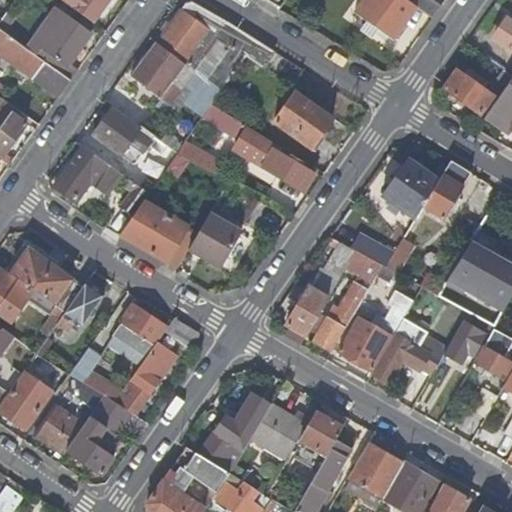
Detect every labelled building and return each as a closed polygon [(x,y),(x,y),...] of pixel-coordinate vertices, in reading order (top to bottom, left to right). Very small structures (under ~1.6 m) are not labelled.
[(62,0),(93,23),(108,0),(62,0)] [(396,39),(419,7),(409,0),(368,0),(359,13),(369,20),(381,29),(396,39)] [(409,0),(419,7),(435,18),(443,7),(433,0),(409,0)] [(184,4),(156,43),(195,71),(218,38),(231,47),(207,80),(223,91),(247,57),(258,41),(230,24),(192,2),(184,4)] [(45,23),(27,49),(37,57),(43,48),(68,66),(69,64),(91,34),(65,15),(54,30),(45,23)] [(498,36),(511,46),(511,19),(510,18),(498,36)] [(376,37),(381,29),(369,20),(363,29),(376,37)] [(0,55),(58,98),(70,81),(37,57),(27,49),(0,29),(0,55)] [(218,38),(195,71),(207,80),(231,47),(218,38)] [(264,69),(275,52),(258,41),(247,57),(264,69)] [(189,107),(204,118),(213,106),(223,91),(207,80),(195,71),(194,73),(155,45),(132,77),(171,104),(187,82),(200,92),(189,107)] [(43,48),(37,57),(70,81),(78,71),(69,64),(68,66),(43,48)] [(465,75),(486,90),(490,83),(470,68),(465,75)] [(499,77),(509,85),(511,81),(511,73),(505,69),(499,77)] [(486,90),(465,75),(458,70),(445,88),(482,114),(495,96),(486,90)] [(511,81),(509,85),(487,117),(505,130),(511,120),(511,81)] [(311,148),(333,117),(297,92),(275,123),(311,148)] [(14,106),(0,96),(0,122),(1,123),(10,111),(14,106)] [(134,125),(113,110),(94,136),(135,165),(154,138),(135,125),(134,125)] [(0,157),(1,158),(27,123),(10,111),(1,123),(0,124),(0,157)] [(236,132),(243,137),(249,128),(241,123),(236,132)] [(249,157),(304,191),(317,170),(293,155),(290,160),(274,150),(277,145),(249,128),(243,137),(240,142),(253,150),(249,157)] [(200,148),(189,140),(179,155),(215,174),(220,164),(197,152),(200,148)] [(109,194),(123,175),(85,148),(57,188),(77,203),(92,182),(109,194)] [(384,197),(416,220),(424,208),(440,182),(410,160),(384,197)] [(444,220),(473,173),(453,161),(440,182),(424,208),(431,212),(444,220)] [(138,167),(129,179),(139,187),(151,195),(161,180),(141,165),(138,167)] [(125,207),(136,216),(145,203),(151,195),(139,187),(125,207)] [(136,216),(122,236),(169,263),(189,228),(145,203),(136,216)] [(431,212),(424,208),(416,220),(415,223),(421,227),(431,212)] [(199,234),(189,250),(221,270),(243,233),(211,214),(199,234)] [(421,227),(415,223),(404,240),(414,245),(424,229),(421,227)] [(189,228),(169,263),(179,268),(181,264),(189,250),(199,234),(189,228)] [(362,239),(356,251),(383,266),(387,268),(394,257),(362,239)] [(511,266),(472,244),(450,279),(503,310),(511,295),(511,266)] [(345,327),(347,328),(383,266),(356,251),(354,249),(342,270),(337,277),(350,285),(333,320),(329,317),(315,341),(332,351),(345,327)] [(30,251),(12,276),(15,278),(53,305),(66,314),(83,290),(30,251)] [(289,326),(304,335),(331,288),(337,277),(342,270),(328,262),(312,288),(306,285),(284,323),(289,326)] [(53,305),(15,278),(14,280),(0,269),(0,309),(9,298),(22,308),(28,300),(59,322),(66,314),(53,305)] [(81,330),(105,295),(89,284),(64,318),(81,330)] [(9,298),(0,309),(0,312),(11,321),(22,308),(9,298)] [(115,336),(146,360),(157,345),(166,332),(167,331),(134,306),(122,323),(123,325),(115,336)] [(392,337),(394,338),(405,319),(407,316),(395,308),(387,322),(392,325),(387,334),(360,319),(340,353),(372,371),(392,337)] [(470,324),(475,315),(470,313),(449,348),(447,353),(463,362),(469,352),(473,355),(486,334),(470,324)] [(190,349),(201,333),(175,319),(167,331),(166,332),(190,349)] [(447,353),(449,348),(427,335),(428,333),(405,319),(394,338),(373,375),(391,385),(405,361),(432,377),(447,353)] [(304,335),(289,326),(284,335),(299,343),(304,335)] [(511,338),(495,329),(476,362),(505,379),(511,366),(511,361),(506,358),(511,348),(511,338)] [(0,330),(0,354),(13,337),(2,330),(1,331),(0,330)] [(176,359),(157,345),(146,360),(115,403),(131,413),(135,415),(176,359)] [(101,359),(89,350),(70,375),(71,376),(84,384),(101,359)] [(45,373),(51,364),(37,355),(24,373),(26,375),(0,411),(0,412),(27,430),(52,393),(30,377),(37,367),(45,373)] [(0,407),(9,394),(0,387),(0,407)] [(472,410),(486,418),(499,396),(484,388),(472,410)] [(115,436),(131,413),(115,403),(105,396),(67,451),(102,474),(114,458),(94,444),(105,428),(115,436)] [(308,423),(274,404),(252,442),(287,461),(299,439),(308,423)] [(84,424),(55,405),(34,435),(63,454),(84,424)] [(301,440),(299,439),(287,461),(316,477),(337,440),(344,426),(319,412),(318,411),(301,440)] [(231,474),(257,430),(248,424),(244,429),(227,417),(202,454),(231,474)] [(316,511),(353,449),(337,440),(316,477),(296,511),(316,511)] [(349,478),(384,498),(403,463),(369,443),(349,478)] [(218,491),(230,473),(188,447),(148,504),(148,511),(203,511),(206,508),(184,493),(195,477),(218,491)] [(427,511),(433,502),(429,500),(440,482),(404,462),(403,463),(384,498),(398,506),(394,511),(405,511),(406,511),(408,511),(427,511)] [(250,474),(245,483),(256,490),(261,480),(250,474)] [(260,511),(270,498),(267,496),(256,490),(245,483),(234,476),(218,499),(231,508),(237,511),(260,511)] [(384,498),(349,478),(343,488),(378,508),(384,498)] [(0,511),(35,511),(39,506),(7,485),(0,495),(0,511)] [(429,511),(463,511),(470,500),(445,485),(429,511)] [(279,511),(283,506),(272,499),(263,511),(279,511)] [(491,511),(473,502),(467,511),(491,511)]
